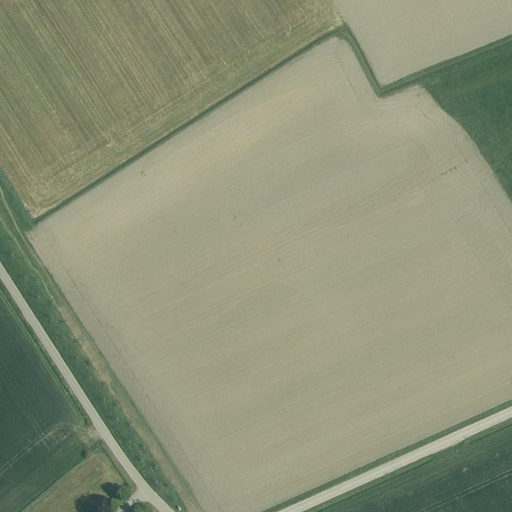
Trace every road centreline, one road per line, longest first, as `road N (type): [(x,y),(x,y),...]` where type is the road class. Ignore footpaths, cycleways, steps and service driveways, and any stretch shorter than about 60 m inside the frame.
road 1 (track): [(0,190),(204,511)]
road 2 (tertiary): [(0,270),(147,493)]
road 3 (unclassified): [(292,511),(511,415)]
